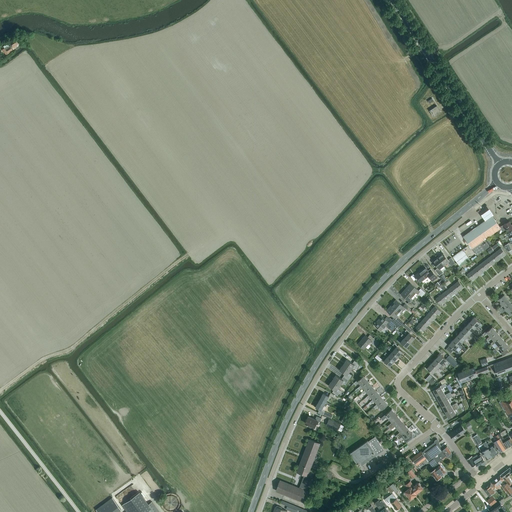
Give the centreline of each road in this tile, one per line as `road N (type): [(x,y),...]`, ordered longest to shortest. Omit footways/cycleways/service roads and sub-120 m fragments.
road 1 (secondary): [(251,511),(293,403),(333,337),(380,282),(468,206)]
road 2 (residential): [(468,206),(339,342),(300,405),(258,511)]
road 3 (track): [(0,390),(68,350),(190,253)]
road 4 (tertiary): [(499,163),(391,0)]
road 5 (residential): [(437,427),(397,383),(479,294)]
road 6 (unclassified): [(78,511),(0,411)]
